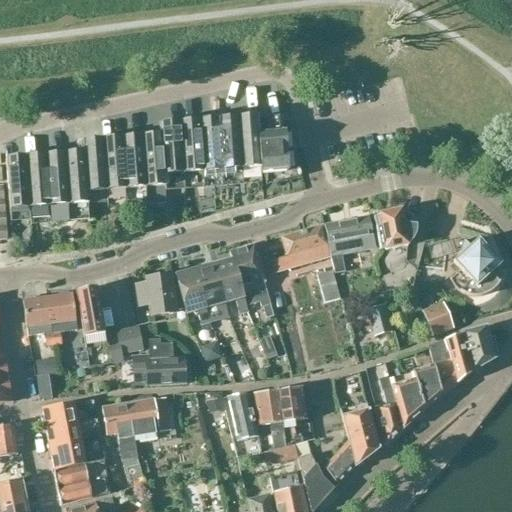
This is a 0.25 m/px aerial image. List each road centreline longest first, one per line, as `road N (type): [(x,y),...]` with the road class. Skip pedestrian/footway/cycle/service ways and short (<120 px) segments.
road 1 (residential): [(324,203),(290,86),(278,75),(0,135)]
road 2 (residential): [(1,279),(95,270),(137,251),(324,203)]
road 3 (residential): [(345,511),(511,357)]
road 4 (residential): [(511,235),(453,186),(391,184),(324,203)]
road 5 (residential): [(24,412),(1,279)]
